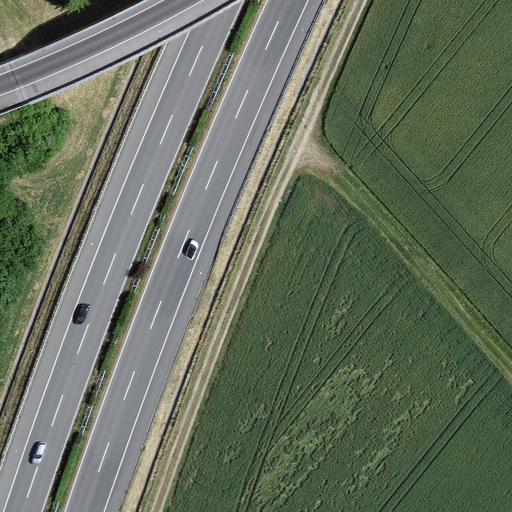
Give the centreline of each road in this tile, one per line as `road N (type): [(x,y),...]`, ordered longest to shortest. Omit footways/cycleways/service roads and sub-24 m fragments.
road 1 (track): [(156,511),(259,236),(362,0)]
road 2 (motorway): [(85,511),(160,302),(288,0)]
road 3 (motorway): [(222,0),(104,281),(22,511)]
road 4 (track): [(298,143),(377,213),(511,364)]
road 5 (motorway): [(0,84),(185,0)]
